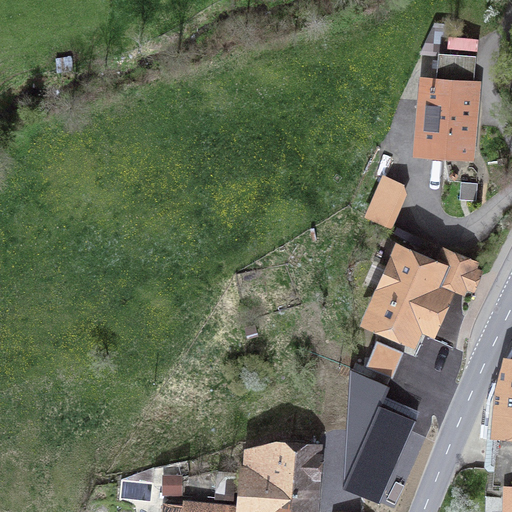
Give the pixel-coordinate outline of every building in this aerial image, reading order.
[(476,83),(412,80),(408,158),(472,161),(476,83)] [(412,190),(381,177),(362,221),(393,235),(412,190)] [(442,268),(384,244),(348,328),(408,353),(416,333),(429,338),(446,298),(432,292),(442,268)] [(464,293),(471,296),(479,278),(472,275),(476,267),(452,257),(438,288),(462,298),(464,293)] [(511,347),(505,359),(495,359),(489,398),(486,442),(511,443),(511,347)] [(231,511),(313,511),(316,449),(269,446),(235,445),(231,509),(231,511)] [(511,511),(511,488),(500,488),(499,511),(511,511)]
